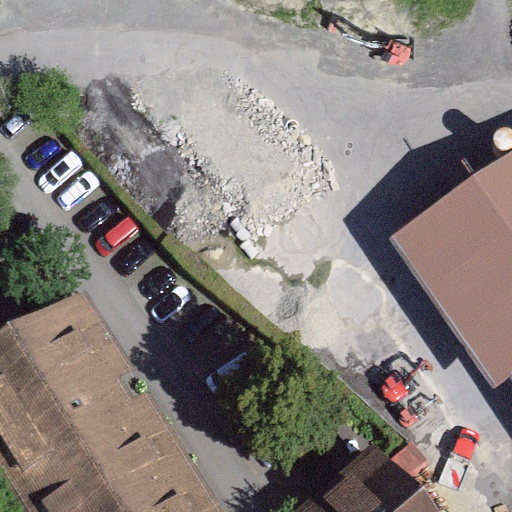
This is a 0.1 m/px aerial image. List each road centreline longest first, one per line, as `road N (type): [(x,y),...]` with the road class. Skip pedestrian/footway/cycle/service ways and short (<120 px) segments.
road 1 (track): [(496,0),(503,32),(477,86),(420,106),(330,97),(253,71),(135,53),(0,55)]
road 2 (unknown): [(0,91),(409,287)]
road 3 (unclassified): [(0,165),(135,332),(254,511)]
